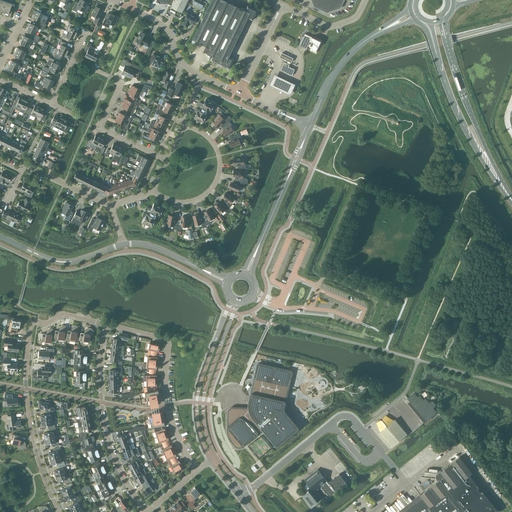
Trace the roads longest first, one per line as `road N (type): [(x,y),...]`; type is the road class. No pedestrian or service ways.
road 1 (residential): [(58,511),(41,473),(25,389),(30,323),(63,314),(105,324)]
road 2 (residential): [(144,511),(106,431),(99,380),(105,324)]
road 3 (tertiary): [(230,298),(196,398),(210,460)]
road 4 (tertiary): [(215,456),(203,424),(204,390),(239,302)]
road 5 (residential): [(153,192),(190,202),(215,182),(214,146),(184,126)]
road 6 (residential): [(196,471),(169,412),(168,341)]
road 7 (residential): [(167,161),(99,127),(121,83),(112,78)]
road 8 (unclassified): [(123,244),(63,262),(0,236)]
road 9 (primary): [(434,46),(457,112),(489,163)]
road 10 (primary): [(489,163),(446,43)]
